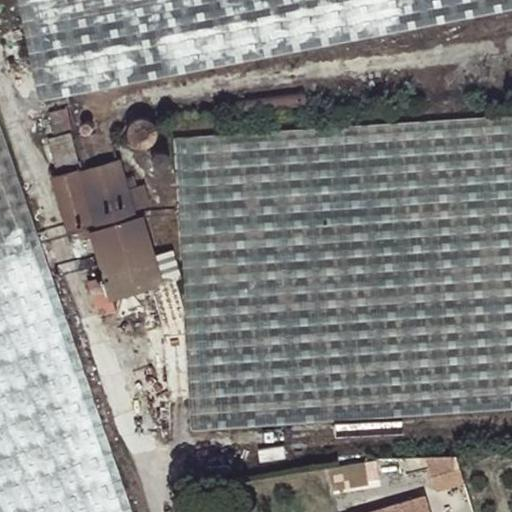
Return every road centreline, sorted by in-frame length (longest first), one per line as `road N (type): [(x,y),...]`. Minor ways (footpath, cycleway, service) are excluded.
road 1 (track): [(146,178),(109,132),(112,112),(124,103),(511,45)]
road 2 (track): [(157,511),(0,65)]
road 3 (track): [(511,423),(212,444),(140,461)]
road 4 (track): [(182,450),(179,364),(163,294)]
